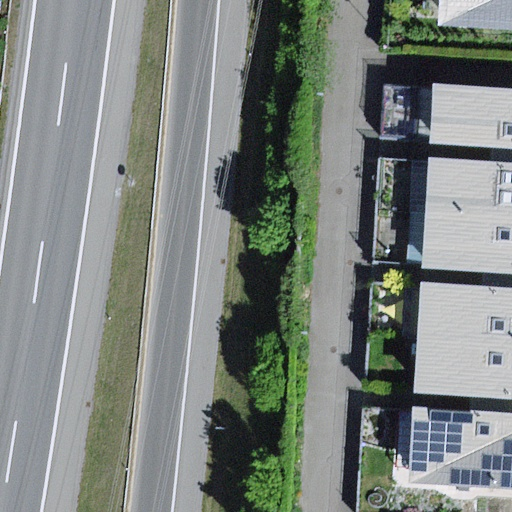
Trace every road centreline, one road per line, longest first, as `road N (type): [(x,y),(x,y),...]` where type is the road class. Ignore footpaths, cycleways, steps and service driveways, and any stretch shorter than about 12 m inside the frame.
road 1 (motorway): [(1,511),(73,0)]
road 2 (motorway): [(149,511),(197,0)]
